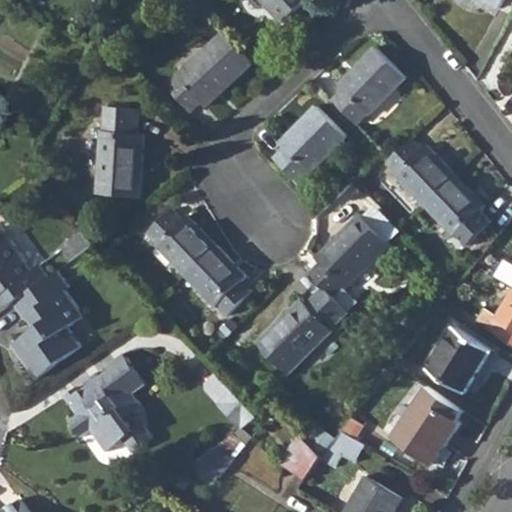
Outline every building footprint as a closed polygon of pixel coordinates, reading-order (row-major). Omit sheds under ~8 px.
[(263,0),(285,24),(310,0),(263,0)] [(485,0),(501,8),(505,0),(485,0)] [(208,107),(255,64),(227,32),(179,75),(181,77),(169,88),(192,112),(203,102),(208,107)] [(371,116),(408,78),(378,47),(341,85),(346,90),(335,101),(359,125),(369,115),(371,116)] [(139,134),(141,108),(106,106),(104,131),(103,131),(99,195),(141,198),(146,134),(139,134)] [(312,174),(350,136),(320,106),(282,144),(286,148),(276,159),(300,183),(310,173),(312,174)] [(427,205),(458,176),(428,145),(423,150),(413,139),(389,163),(399,173),(398,175),(427,205)] [(483,211),(488,207),(458,176),(427,205),(457,236),(458,235),(468,246),(493,222),(483,211)] [(189,216),(184,220),(173,209),(149,233),(159,243),(158,245),(188,277),(218,247),(189,216)] [(348,289),(393,245),(363,214),(318,258),(323,263),(312,273),(327,288),(336,298),(346,288),(348,289)] [(44,265),(37,270),(5,226),(0,229),(0,302),(6,311),(19,301),(52,277),(44,265)] [(76,261),(98,245),(86,231),(65,246),(76,261)] [(243,281),(248,277),(218,247),(188,277),(217,306),(218,305),(230,316),(254,292),(243,281)] [(69,289),(73,286),(62,270),(52,277),(19,301),(30,318),(31,318),(36,314),(44,326),(39,329),(17,345),(39,378),(85,346),(71,328),(88,316),(69,289)] [(350,312),(336,298),(327,288),(309,305),(304,300),(258,344),(288,375),(334,330),(332,329),(350,312)] [(511,295),(499,318),(487,311),(480,321),(511,343),(511,295)] [(31,318),(39,329),(44,326),(36,314),(31,318)] [(468,392),(495,351),(459,328),(432,369),(468,392)] [(136,394),(150,385),(128,353),(65,398),(78,416),(70,421),(82,438),(93,430),(109,452),(126,439),(135,452),(156,438),(146,425),(139,430),(131,419),(146,408),(136,394)] [(416,376),(421,368),(404,356),(398,364),(416,376)] [(207,391),(219,404),(234,390),(219,373),(208,384),(207,391)] [(461,421),(467,412),(430,386),(395,438),(435,465),(464,423),(461,421)] [(246,428),(260,418),(234,390),(219,404),(244,430),(246,428)] [(357,439),(367,426),(356,418),(345,432),(357,439)] [(248,444),(255,436),(246,428),(244,430),(192,466),(215,484),(221,476),(222,477),(236,459),(231,456),(244,440),(248,444)] [(368,445),(357,439),(345,432),(324,458),(323,460),(337,468),(344,455),(358,462),(368,445)] [(282,463),(287,466),(306,439),(302,435),(282,463)] [(323,460),(324,458),(306,439),(287,466),(307,481),(323,460)] [(231,456),(236,459),(248,444),(244,440),(231,456)] [(396,511),(405,498),(370,476),(347,511),(396,511)] [(31,511),(22,498),(5,510),(6,511),(31,511)]
